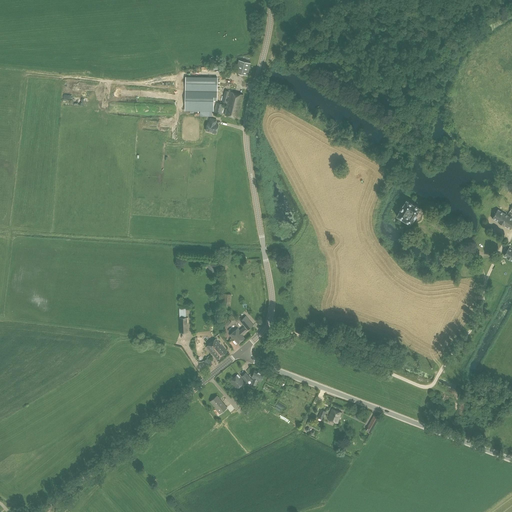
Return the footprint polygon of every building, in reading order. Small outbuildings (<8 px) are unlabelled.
[(236,73),(248,75),(251,63),(239,60),(236,73)] [(218,77),(186,77),(186,110),(213,110),(213,101),(217,101),(218,77)] [(213,114),(221,116),(224,104),(226,104),(229,91),(225,90),(221,103),(216,102),(213,114)] [(224,114),(238,117),(243,95),(230,91),(224,114)] [(215,133),(215,132),(216,133),(218,124),(216,124),(217,120),(210,118),(209,122),(208,122),(206,130),(212,132),(215,133)] [(420,208),(406,199),(396,215),(410,224),(420,208)] [(497,209),(492,218),(498,222),(504,225),(510,229),(511,225),(511,217),(510,217),(511,213),(511,208),(507,215),(503,213),(497,209)] [(207,264),(210,269),(216,266),(213,261),(207,264)] [(222,305),(230,306),(231,294),(223,293),(222,305)] [(179,317),(180,333),(188,332),(187,317),(186,317),(185,308),(179,308),(179,314),(179,317)] [(221,321),(226,327),(231,322),(230,320),(234,319),(232,314),(226,316),(221,321)] [(234,338),(238,343),(244,338),(243,336),(244,335),(243,333),(254,325),(246,315),(240,320),(244,326),(240,330),(238,328),(230,334),(233,339),(234,338)] [(180,342),(186,343),(188,335),(182,333),(180,342)] [(206,347),(217,359),(227,351),(216,338),(206,347)] [(203,361),(208,366),(212,363),(207,358),(203,361)] [(250,378),(249,380),(252,381),(251,383),(256,385),(258,380),(261,381),(264,374),(255,370),(252,377),(253,378),(253,379),(250,378)] [(241,376),(246,382),(249,380),(250,378),(251,378),(245,372),(241,376)] [(237,389),(245,382),(238,374),(230,380),(237,389)] [(210,401),(220,413),(227,408),(217,395),(210,401)] [(241,409),(246,415),(257,407),(256,406),(260,403),(256,398),(241,409)] [(318,417),(323,419),(326,411),(321,409),(318,417)] [(328,419),(337,422),(341,413),(332,409),(328,419)]
